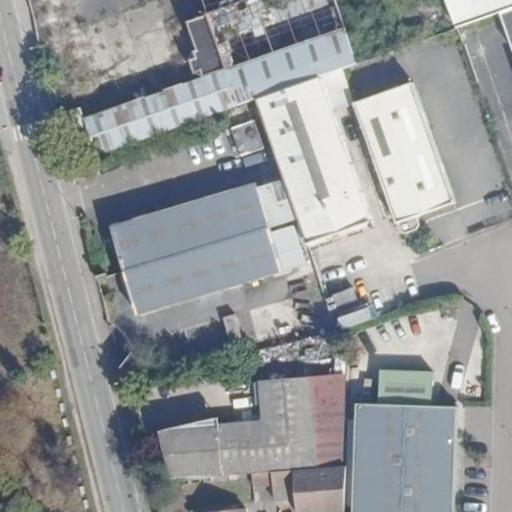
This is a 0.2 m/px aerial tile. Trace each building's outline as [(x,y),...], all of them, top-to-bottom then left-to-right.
[(191,69),(201,74),(341,26),(331,0),(229,0),(205,9),(206,12),(188,18),(198,44),(191,46),(187,57),(191,69)] [(511,0),(446,0),(454,22),(498,6),(511,0)] [(511,0),(498,6),(511,46),(511,45),(511,0)] [(368,214),(318,71),(256,93),(280,163),(297,213),(305,235),(368,214)] [(398,219),(423,210),(462,194),(420,76),(355,99),(398,219)] [(124,266),(271,221),(259,180),(111,226),(124,266)] [(401,227),(409,231),(425,224),(426,217),(423,210),(398,219),(401,227)] [(286,268),(271,221),(124,266),(139,313),(286,268)] [(380,369),(379,403),(432,406),(433,371),(380,369)] [(300,466),(345,461),(346,375),(255,381),(260,421),(218,425),(216,417),(161,432),(167,481),(251,470),(300,466)] [(352,511),(452,511),(457,407),(432,406),(379,403),(357,402),(352,511)] [(305,502),(345,498),(345,461),(300,466),(304,495),(305,502)] [(300,466),(251,470),(252,482),(273,481),(274,498),(304,495),(300,466)]
